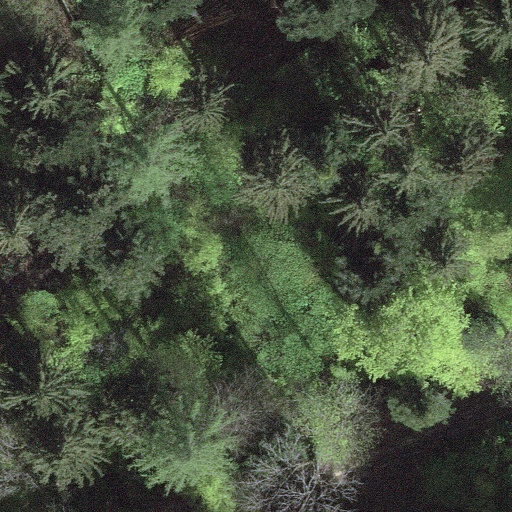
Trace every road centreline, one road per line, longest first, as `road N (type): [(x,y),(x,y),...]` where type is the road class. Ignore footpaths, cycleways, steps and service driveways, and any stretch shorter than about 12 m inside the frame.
road 1 (track): [(317,0),(0,291)]
road 2 (track): [(225,511),(511,391)]
